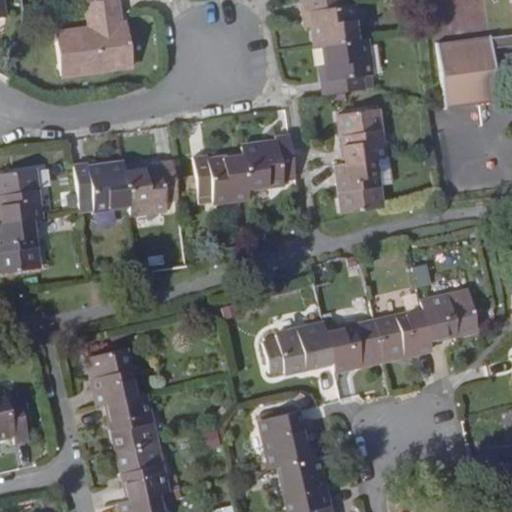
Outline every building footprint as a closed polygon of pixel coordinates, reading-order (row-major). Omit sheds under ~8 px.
[(115,24),(111,0),(104,0),(83,3),(87,29),(53,34),(59,75),(130,65),(124,23),(115,24)] [(340,6),(339,0),(298,0),(300,12),(306,11),(307,25),(311,46),(320,45),(352,40),(347,4),(340,6)] [(511,0),(511,6),(511,37),(436,47),(445,110),(499,103),(492,58),(511,55),(511,0)] [(322,94),(361,88),(360,76),(368,74),(362,39),(352,40),(320,45),(322,63),(324,80),(320,80),(322,94)] [(342,163),(371,159),(380,158),(373,108),(335,114),(342,163)] [(273,141),(238,146),(240,156),(245,188),(280,183),(279,176),(293,174),(286,133),(272,135),(273,141)] [(245,188),(240,156),(205,160),(205,154),(189,157),(196,196),(209,194),(211,202),(246,197),(245,188)] [(157,167),(121,172),(125,205),(127,214),(163,208),(163,200),(175,199),(169,159),(156,160),(157,167)] [(339,212),(378,205),(371,159),(342,163),(333,165),(339,212)] [(121,172),(119,163),(86,168),(85,162),(71,164),(76,204),(89,202),(91,210),(125,205),(121,172)] [(0,221),(28,218),(38,217),(30,168),(0,172),(0,221)] [(0,221),(0,272),(35,267),(28,218),(0,221)] [(408,268),(412,288),(427,285),(423,264),(408,268)] [(468,294),(419,305),(421,311),(428,343),(477,333),(468,294)] [(421,311),(372,321),(381,361),(430,351),(428,343),(421,311)] [(381,361),(372,321),(323,332),(330,364),(332,372),(381,361)] [(323,332),(321,324),(274,334),(275,341),(261,344),(266,369),(281,365),(283,374),(330,364),(323,332)] [(85,356),(96,406),(105,404),(135,397),(123,347),(85,356)] [(155,444),(144,395),(135,397),(105,404),(116,452),(155,444)] [(0,452),(16,448),(17,454),(33,450),(21,402),(7,405),(6,400),(0,401),(0,452)] [(275,467),(304,461),(292,410),(255,419),(267,469),(275,467)] [(166,492),(155,444),(116,452),(127,501),(156,494),(166,492)] [(325,511),(313,459),(304,461),(275,467),(286,511),(325,511)] [(118,503),(119,511),(160,511),(156,494),(127,501),(118,503)]
